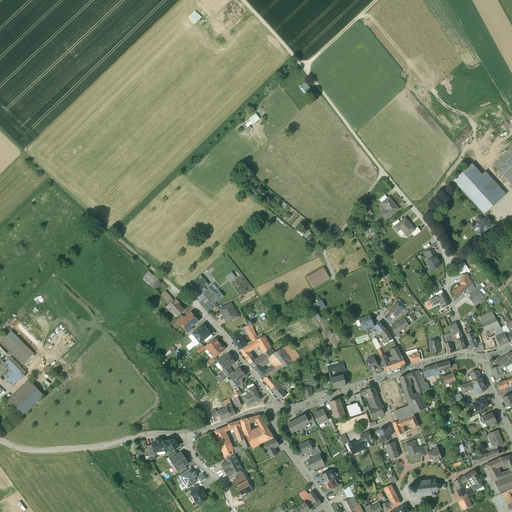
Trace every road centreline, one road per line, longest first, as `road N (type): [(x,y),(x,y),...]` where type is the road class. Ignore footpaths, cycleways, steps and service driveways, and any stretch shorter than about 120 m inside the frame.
road 1 (track): [(382,171),(241,0)]
road 2 (residential): [(471,356),(438,238),(382,171)]
road 3 (track): [(0,130),(148,263)]
road 4 (residential): [(281,410),(220,331),(148,263)]
road 5 (residential): [(189,433),(68,449),(0,440)]
